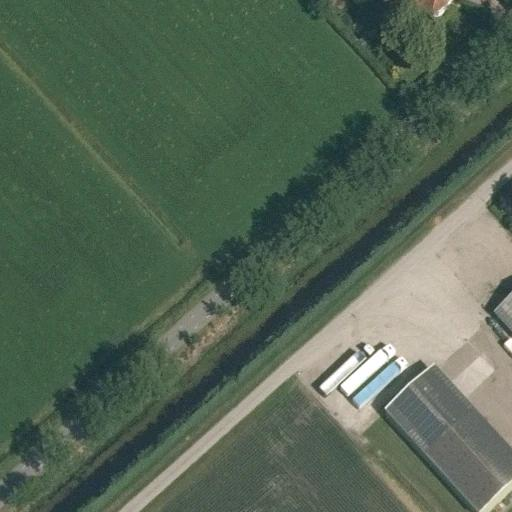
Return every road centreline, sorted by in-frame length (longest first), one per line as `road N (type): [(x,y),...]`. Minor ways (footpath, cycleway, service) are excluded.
road 1 (tertiary): [(0,498),(511,48)]
road 2 (unclassified): [(126,511),(511,171)]
